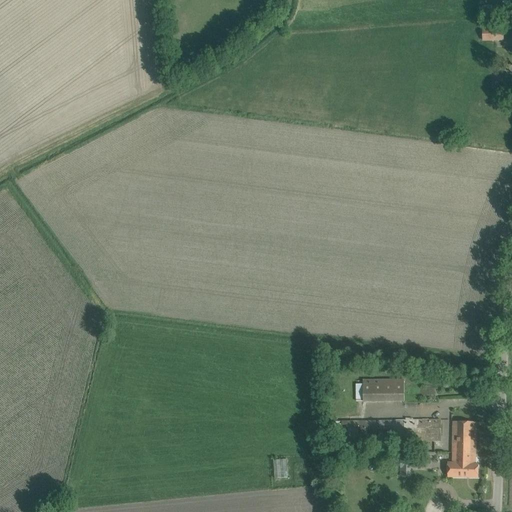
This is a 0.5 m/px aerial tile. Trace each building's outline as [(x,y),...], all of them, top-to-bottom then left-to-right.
[(501,20),(481,22),(483,42),(496,41),(503,41),(502,29),(501,20)] [(495,76),(495,86),(507,86),(507,76),(495,76)] [(409,395),(404,395),(404,379),(363,380),(363,403),(409,403),(409,395)] [(341,425),(334,425),(334,449),(365,449),(365,442),(441,441),(441,420),(341,421),(341,425)] [(476,449),(475,449),(475,445),(476,445),(476,422),(453,422),(453,463),(449,463),(448,477),(478,477),(478,464),(476,464),(476,449)] [(286,458),(272,459),(273,477),(286,477),(286,458)] [(400,458),(400,468),(424,469),(424,458),(400,458)]
